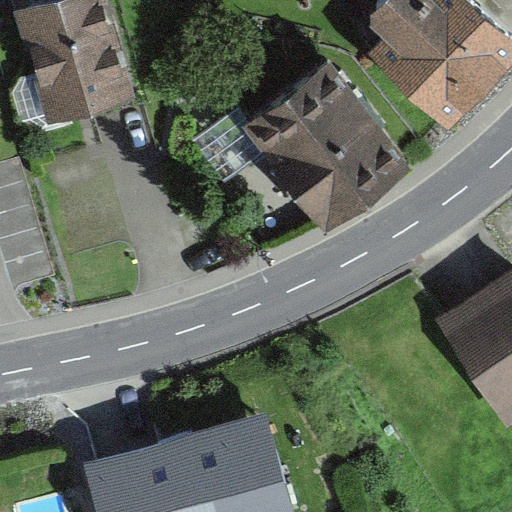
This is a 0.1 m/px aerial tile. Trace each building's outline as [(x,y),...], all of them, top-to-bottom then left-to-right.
[(87,0),(97,24),(132,11),(127,0),(87,0)] [(465,125),(511,74),(511,11),(500,0),(391,0),(383,9),(403,28),(383,49),(465,125)] [(0,29),(32,142),(120,118),(87,3),(0,27),(0,29)] [(328,219),(404,163),(327,59),(251,115),(323,212),(328,219)] [(511,262),(440,311),(507,408),(511,403),(511,262)] [(292,511),(266,422),(204,441),(199,423),(92,455),(108,511),(292,511)]
